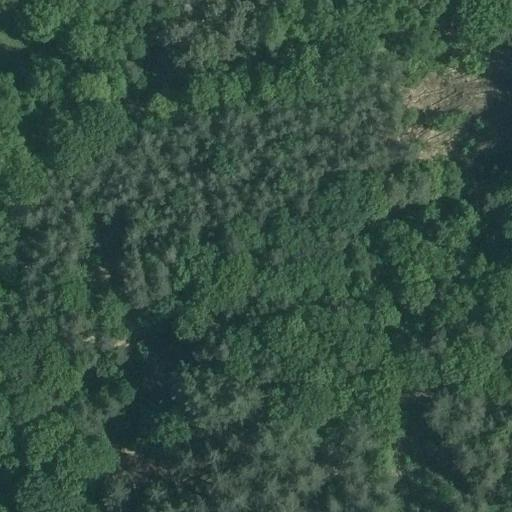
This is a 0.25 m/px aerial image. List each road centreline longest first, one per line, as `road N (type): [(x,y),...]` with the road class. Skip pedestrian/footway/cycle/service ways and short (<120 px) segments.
road 1 (track): [(511,363),(74,478),(0,506)]
road 2 (track): [(450,0),(0,138)]
road 3 (track): [(99,511),(0,378)]
